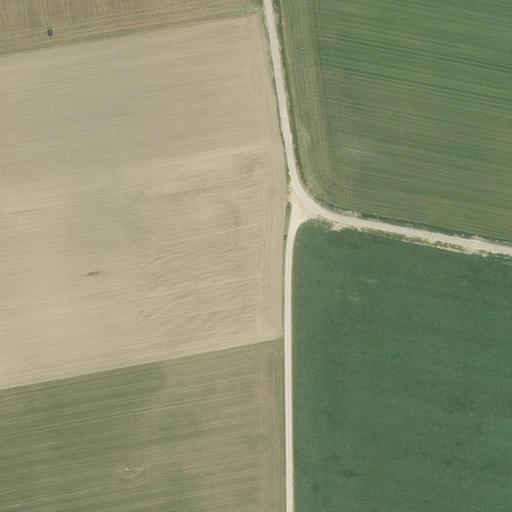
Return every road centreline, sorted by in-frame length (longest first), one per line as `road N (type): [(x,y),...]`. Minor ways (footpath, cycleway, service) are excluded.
road 1 (unclassified): [(511,251),(339,218),(305,201),(292,173),(267,0)]
road 2 (track): [(289,511),(286,267),(292,223),(305,201)]
